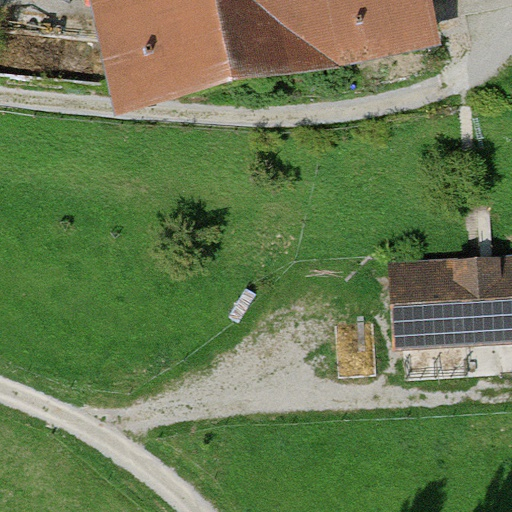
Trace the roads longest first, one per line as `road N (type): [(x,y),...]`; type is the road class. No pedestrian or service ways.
road 1 (track): [(0,109),(146,128),(340,125),(460,106),(511,54)]
road 2 (track): [(0,397),(87,432),(190,511)]
